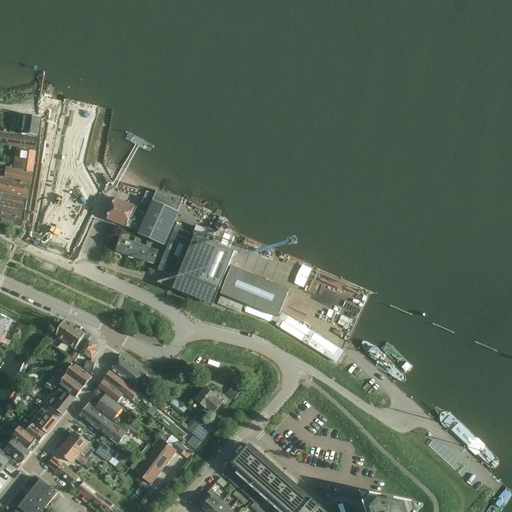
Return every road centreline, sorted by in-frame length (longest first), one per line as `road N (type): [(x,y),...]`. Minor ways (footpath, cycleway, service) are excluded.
road 1 (residential): [(253,428),(290,384),(287,360),(243,340),(184,331)]
road 2 (unclassified): [(31,464),(90,390),(119,336)]
road 3 (residential): [(253,428),(301,471),(382,487)]
road 4 (residential): [(210,300),(80,257)]
road 5 (unclassified): [(119,336),(0,281)]
road 6 (residential): [(23,244),(50,116)]
road 7 (residential): [(184,331),(163,304),(76,268)]
